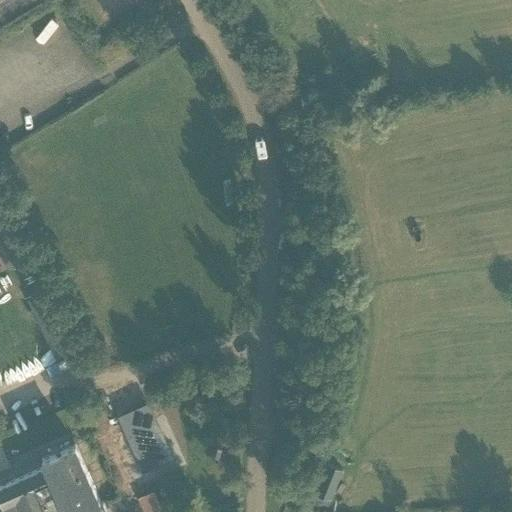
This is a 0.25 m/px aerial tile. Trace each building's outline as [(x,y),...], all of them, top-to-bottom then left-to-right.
[(157,410),(149,388),(141,391),(142,397),(129,402),(124,392),(92,404),(93,406),(82,411),(96,442),(108,437),(106,431),(134,418),(157,410)] [(143,471),(170,459),(153,419),(125,431),(143,471)] [(107,511),(103,502),(101,502),(75,444),(41,459),(45,467),(0,486),(0,498),(5,511),(107,511)] [(341,470),(325,464),(313,495),(330,501),(341,470)] [(266,479),(264,507),(275,508),(277,479),(266,479)] [(161,511),(151,491),(136,498),(142,511),(161,511)]
